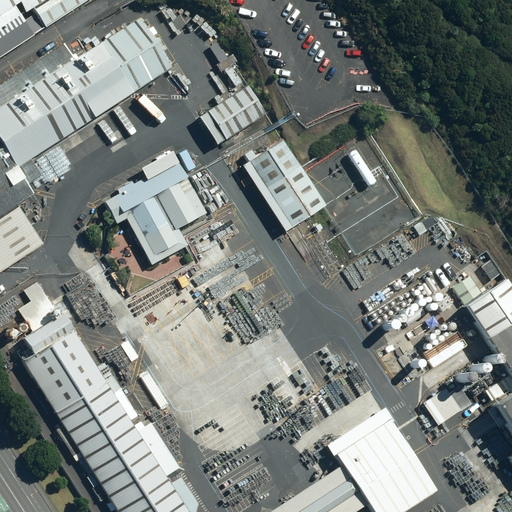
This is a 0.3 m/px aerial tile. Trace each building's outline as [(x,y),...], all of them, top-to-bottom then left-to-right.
[(0,0),(5,9),(12,19),(25,10),(41,0),(0,0)] [(88,0),(41,0),(25,10),(38,32),(88,0)] [(0,54),(25,39),(12,19),(5,9),(0,11),(0,54)] [(72,61),(0,107),(0,144),(15,168),(168,70),(137,19),(72,61)] [(15,168),(0,144),(0,107),(72,61),(62,44),(0,84),(0,270),(40,246),(16,205),(31,195),(15,168)] [(244,86),(195,117),(213,146),(262,115),(244,86)] [(281,140),(239,166),(282,233),(324,206),(281,140)] [(356,148),(345,155),(367,190),(378,183),(356,148)] [(166,158),(99,200),(144,270),(184,245),(176,233),(203,216),(166,158)] [(406,234),(395,239),(406,259),(417,253),(406,234)] [(490,259),(479,266),(489,280),(500,273),(490,259)] [(511,283),(508,278),(465,306),(511,377),(511,283)] [(183,511),(185,511),(70,330),(37,282),(23,290),(28,302),(16,310),(29,332),(20,338),(30,355),(20,362),(113,511),(183,511)] [(462,411),(472,405),(460,386),(450,393),(462,411)] [(424,403),(439,426),(462,411),(450,393),(447,388),(424,403)] [(511,393),(496,405),(511,429),(511,393)] [(339,457),(344,464),(370,504),(374,511),(403,511),(438,490),(393,422),(395,421),(386,407),(327,445),(336,459),(339,457)] [(344,464),(270,511),(357,511),(370,504),(344,464)]
